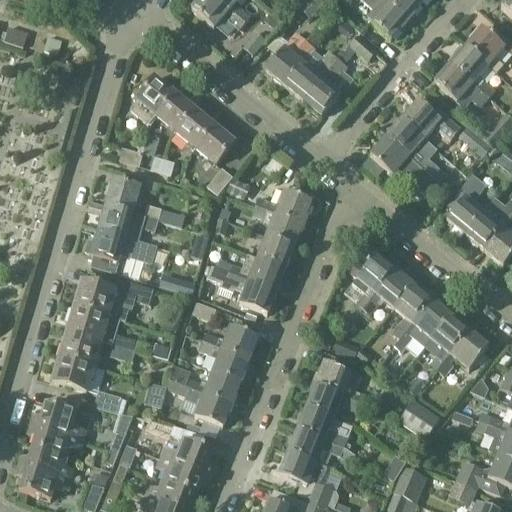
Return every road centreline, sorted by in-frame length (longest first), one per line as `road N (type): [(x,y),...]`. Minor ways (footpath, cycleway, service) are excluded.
road 1 (residential): [(0,444),(133,13)]
road 2 (residential): [(348,178),(225,511)]
road 3 (residential): [(323,157),(178,37),(133,13)]
road 4 (residential): [(323,157),(465,0)]
road 5 (residential): [(511,310),(348,178)]
